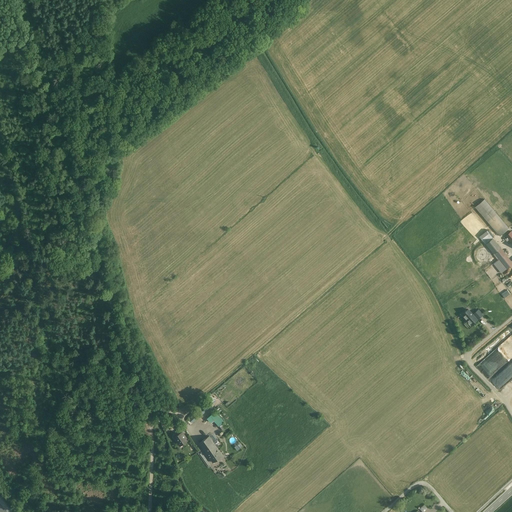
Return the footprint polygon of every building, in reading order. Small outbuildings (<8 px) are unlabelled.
[(484,200),(475,207),(500,236),(509,228),(484,200)] [(504,220),(508,217),(503,210),(499,213),(504,220)] [(486,244),(493,253),(500,248),(493,238),(486,244)] [(493,253),(498,260),(505,254),(500,248),(493,253)] [(511,264),(511,262),(505,254),(498,260),(494,263),(502,273),(511,264)] [(477,319),(468,309),(463,314),(464,315),(464,316),(466,319),(467,318),(468,320),(470,323),(471,323),(472,324),(477,319)] [(483,314),(478,309),(473,314),(478,319),(483,314)] [(493,350),(483,360),(495,373),(511,358),(511,326),(489,346),(493,350)] [(511,362),(500,374),(504,378),(506,377),(509,380),(511,377),(511,362)] [(212,396),(207,401),(211,405),(216,401),(212,396)] [(498,400),(485,412),(490,417),(502,405),(498,400)] [(207,401),(197,409),(201,415),(212,406),(211,405),(207,401)] [(197,409),(191,415),(195,420),(201,415),(197,409)] [(215,411),(210,416),(219,426),(224,421),(215,411)] [(224,422),(219,426),(223,431),(228,427),(224,422)] [(182,432),(174,437),(179,444),(181,442),(183,444),(187,441),(184,436),(185,436),(182,432)] [(209,437),(199,444),(213,463),(223,456),(209,437)]
